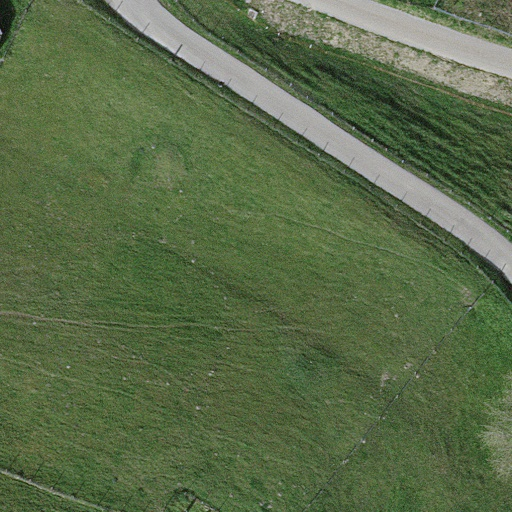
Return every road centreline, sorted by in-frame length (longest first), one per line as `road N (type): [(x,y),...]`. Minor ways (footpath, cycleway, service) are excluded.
road 1 (unclassified): [(127,0),(461,225),(511,269)]
road 2 (unclassified): [(511,66),(327,0)]
